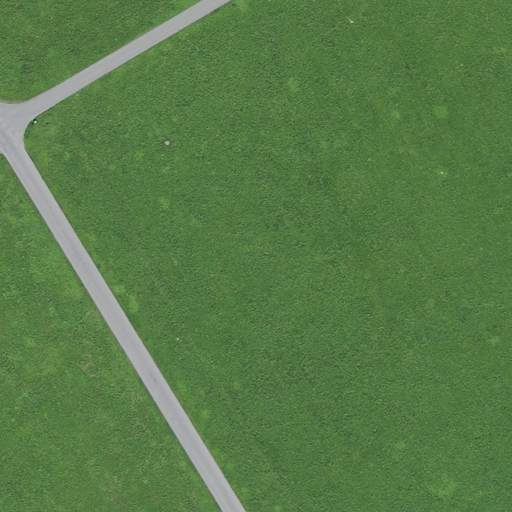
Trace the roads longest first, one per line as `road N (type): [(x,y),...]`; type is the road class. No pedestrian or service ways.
road 1 (unclassified): [(0,130),(234,511)]
road 2 (track): [(214,0),(0,124)]
